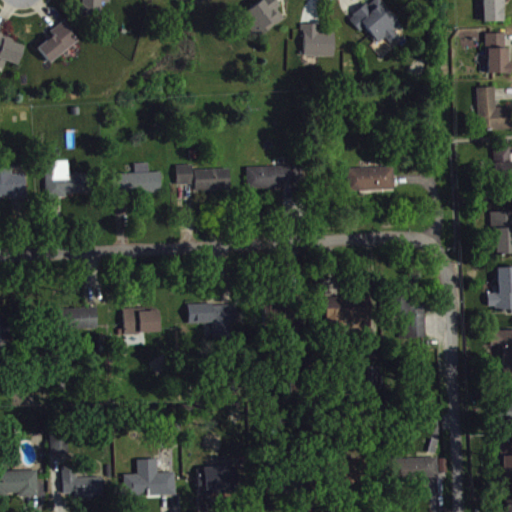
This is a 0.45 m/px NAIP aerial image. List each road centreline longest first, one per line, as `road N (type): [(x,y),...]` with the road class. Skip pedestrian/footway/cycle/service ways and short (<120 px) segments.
road 1 (residential): [(0,255),(416,239),(443,246)]
road 2 (residential): [(458,511),(443,246)]
